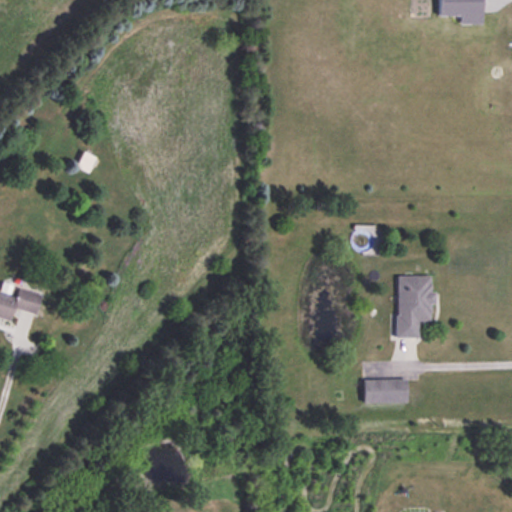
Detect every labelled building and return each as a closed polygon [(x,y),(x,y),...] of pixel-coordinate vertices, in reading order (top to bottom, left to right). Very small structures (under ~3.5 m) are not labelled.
[(434,0),(435,15),(457,15),(457,24),(479,24),(478,0),(434,0)] [(92,157),(80,151),(73,165),(85,171),(92,157)] [(392,275),(392,337),(414,337),(414,321),(428,321),(428,275),(392,275)] [(10,307),(33,313),(38,293),(13,287),(12,292),(0,289),(0,316),(8,319),(10,307)] [(359,402),(403,402),(403,379),(359,379),(359,402)]
